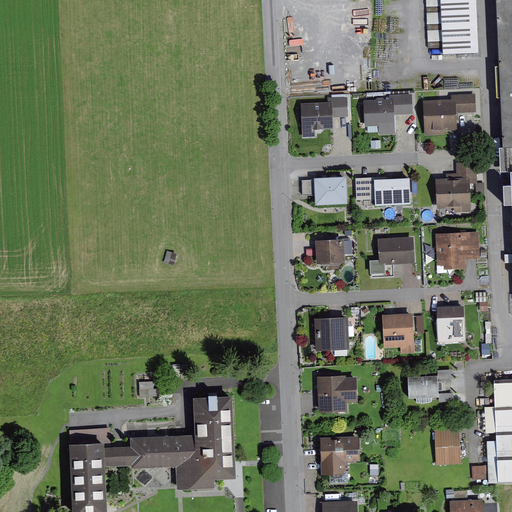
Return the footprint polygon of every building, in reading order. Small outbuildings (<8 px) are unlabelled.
[(478,0),(443,0),(446,56),(481,54),(478,0)] [(511,0),(500,0),(505,147),(511,146),(511,0)] [(382,135),(398,134),(397,115),(415,115),(414,94),(394,95),(394,100),(367,101),(368,126),(381,126),(382,135)] [(459,130),(459,115),(477,114),(476,94),(456,95),(456,100),(426,102),(428,135),(449,134),(449,130),(459,130)] [(331,98),(331,103),(303,104),(305,138),(320,137),(319,131),(336,130),(335,118),(352,117),(351,97),(331,98)] [(474,210),(473,183),(479,183),(478,162),(460,163),(461,179),(439,180),(441,212),(474,210)] [(413,180),(378,181),(377,177),(358,178),(359,201),(378,200),(378,207),(414,205),(413,180)] [(306,196),(317,196),(318,206),(351,204),(350,178),(305,181),(306,196)] [(480,233),(439,235),(441,270),(470,269),(469,258),(482,258),(480,233)] [(417,238),(381,239),(382,265),(418,263),(417,238)] [(347,240),(318,242),(319,266),(348,264),(347,240)] [(177,254),(166,251),(163,263),(173,266),(177,254)] [(466,305),(440,306),(442,341),(468,340),(466,305)] [(417,353),(415,311),(385,313),(387,346),(403,345),(403,353),(417,353)] [(350,314),(318,316),(320,349),(352,347),(350,314)] [(443,393),(442,378),(456,377),(455,368),(440,369),(441,373),(411,374),(412,397),(442,396),(442,402),(457,401),(456,392),(443,393)] [(347,373),(321,375),(323,411),(349,410),(349,400),(360,400),(359,375),(347,375),(347,373)] [(142,391),(157,390),(156,375),(141,376),(142,391)] [(498,405),(487,405),(490,478),(511,477),(511,379),(496,380),(498,405)] [(106,440),(67,441),(70,511),(106,511),(105,466),(178,463),(180,486),(217,485),(216,477),(237,477),(232,394),(194,396),(195,432),(132,436),(133,444),(106,445),(106,440)] [(464,426),(438,427),(440,463),(466,462),(464,426)] [(351,471),(350,460),(363,459),(361,434),(322,437),(324,473),(351,471)] [(474,460),(474,474),(488,473),(487,459),(474,460)] [(486,511),(486,498),(453,499),(453,511),(486,511)] [(358,511),(358,499),(327,500),(327,511),(358,511)]
